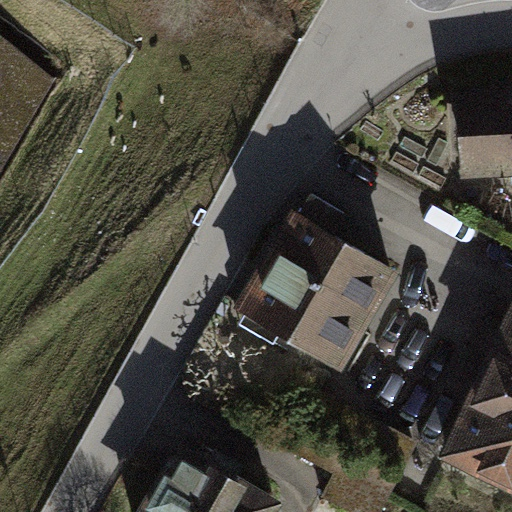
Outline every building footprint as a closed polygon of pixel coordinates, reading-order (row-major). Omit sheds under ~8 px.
[(0,0),(0,166),(67,69),(0,4),(0,0)] [(511,75),(458,80),(463,158),(511,154),(511,75)] [(230,295),(328,353),(387,254),(323,217),(334,199),(299,179),(230,295)] [(511,297),(509,296),(440,445),(511,477),(511,297)] [(331,464),(317,490),(358,511),(367,511),(407,439),(313,390),(286,440),(331,464)] [(259,511),(274,486),(176,432),(131,511),(259,511)]
